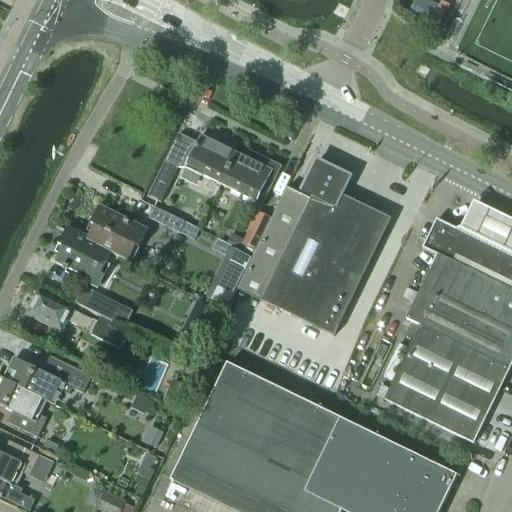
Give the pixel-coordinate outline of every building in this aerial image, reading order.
[(221,188),(237,155),(201,138),(198,145),(180,136),(148,198),(161,205),(178,170),(185,170),(221,188)] [(246,160),(237,155),(221,188),(257,206),(257,205),(262,207),(281,168),(249,153),(246,160)] [(391,222),(341,197),(350,180),(317,164),(301,195),(312,200),(310,203),(286,191),(271,221),(256,252),(237,292),(334,338),(391,222)] [(511,222),(473,203),(460,229),(511,254),(511,222)] [(154,210),(149,221),(179,236),(184,225),(154,210)] [(129,264),(144,233),(102,213),(88,242),(87,243),(112,255),(129,264)] [(256,252),(271,221),(259,216),(244,246),(256,252)] [(420,329),(384,403),(473,446),(511,367),(511,257),(437,221),(422,251),(436,259),(405,321),(420,329)] [(96,285),(112,255),(87,243),(88,242),(70,234),(55,264),(96,285)] [(231,249),(206,300),(226,309),(233,295),(251,259),(239,253),(231,249)] [(113,324),(113,323),(121,308),(83,290),(76,305),(101,317),(100,318),(113,324)] [(89,333),(93,322),(39,296),(29,316),(61,332),(66,322),(89,333)] [(113,324),(100,318),(92,335),(121,349),(130,331),(113,323),(113,324)] [(189,332),(177,344),(189,355),(200,343),(189,332)] [(92,378),(51,358),(43,374),(17,362),(7,382),(7,383),(47,403),(47,404),(56,408),(63,393),(70,397),(73,390),(83,396),(92,378)] [(439,511),(457,478),(227,366),(170,483),(229,511),(439,511)] [(38,440),(47,421),(40,417),(47,404),(47,403),(7,383),(7,382),(0,377),(0,406),(13,413),(7,424),(38,440)] [(172,381),(162,401),(182,411),(191,390),(172,381)] [(137,395),(130,410),(143,416),(150,401),(137,395)] [(42,451),(54,457),(59,449),(46,442),(42,451)] [(0,454),(0,498),(15,506),(20,496),(22,492),(11,486),(17,473),(28,479),(38,458),(8,443),(2,456),(0,454)] [(146,455),(143,462),(144,467),(152,470),(157,460),(146,455)] [(121,511),(124,505),(125,504),(104,495),(96,511),(121,511)]
